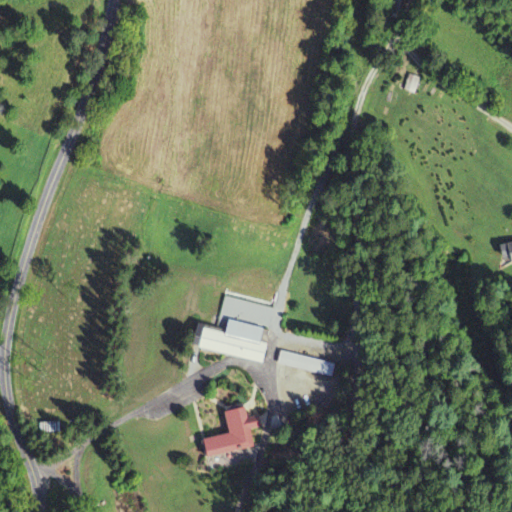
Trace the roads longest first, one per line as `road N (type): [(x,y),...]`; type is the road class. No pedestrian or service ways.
road 1 (residential): [(114,0),(92,89),(8,320),(4,376),(13,428),(37,483),(37,511)]
road 2 (residential): [(511,125),(417,59),(403,36),(412,0)]
